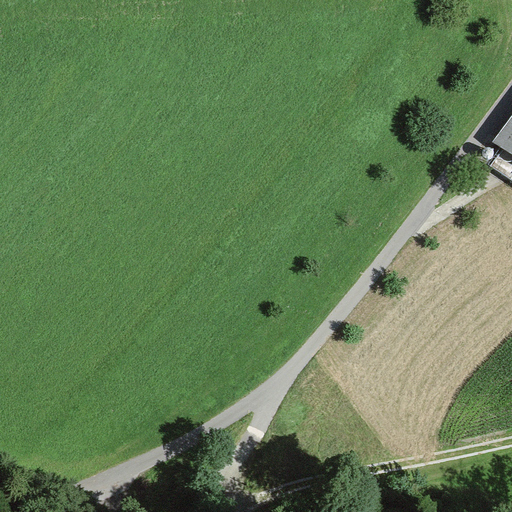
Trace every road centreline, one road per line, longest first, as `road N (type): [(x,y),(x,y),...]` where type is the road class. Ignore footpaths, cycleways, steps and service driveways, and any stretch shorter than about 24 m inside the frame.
road 1 (track): [(511,107),(293,378)]
road 2 (track): [(293,378),(207,438),(35,511)]
road 3 (track): [(235,511),(511,448)]
road 4 (track): [(293,378),(221,511)]
